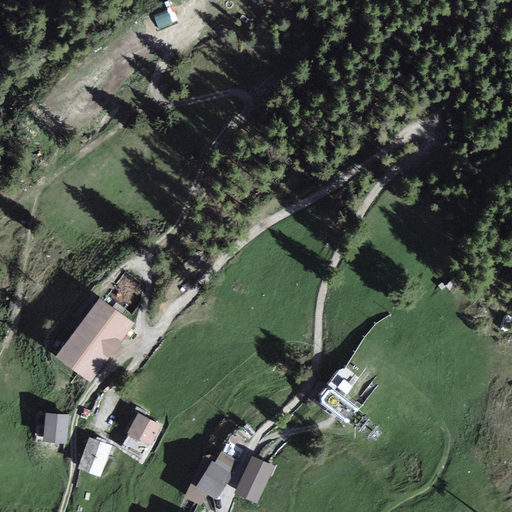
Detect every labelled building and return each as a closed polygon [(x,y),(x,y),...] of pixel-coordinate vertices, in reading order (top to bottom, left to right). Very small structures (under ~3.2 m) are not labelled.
[(159,24),(177,18),(173,6),(155,12),(159,24)] [(101,297),(55,356),(89,383),(134,323),(101,297)] [(338,384),(348,391),(354,382),(344,375),(338,384)] [(69,415),(46,412),(42,444),(67,445),(69,415)] [(135,414),(117,449),(140,467),(163,428),(135,414)] [(89,439),(77,469),(99,477),(112,447),(89,439)] [(235,490),(258,501),(276,463),(253,452),(235,490)] [(232,474),(212,462),(195,486),(217,499),(232,474)]
